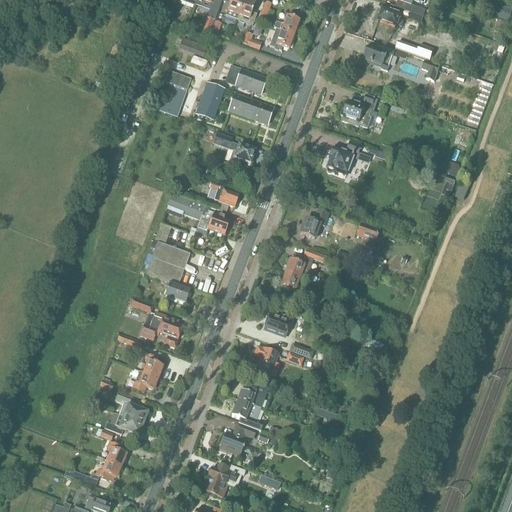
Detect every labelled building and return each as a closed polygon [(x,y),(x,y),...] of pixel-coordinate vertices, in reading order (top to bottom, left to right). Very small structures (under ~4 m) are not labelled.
[(161,0),(160,4),(176,10),(179,2),(195,7),(196,5),(197,0),(161,0)] [(228,0),(224,12),(227,13),(225,17),(236,21),(244,1),(241,0),(228,0)] [(393,0),(399,2),(397,9),(404,11),(423,18),(425,11),(412,6),(414,0),(413,0),(393,0)] [(214,1),(208,19),(204,30),(209,32),(220,3),(214,1)] [(244,1),(236,21),(237,21),(253,27),(257,15),(253,14),(256,7),(254,6),(255,5),(244,1)] [(264,3),(261,12),(257,23),(263,25),(270,5),(264,3)] [(158,7),(155,14),(170,20),(172,13),(158,7)] [(382,10),(378,21),(397,27),(398,27),(402,27),(403,23),(401,21),(399,21),(400,17),(421,24),(423,18),(404,11),(397,9),(396,9),(391,7),(388,13),(382,10)] [(273,30),(275,30),(275,29),(293,36),(296,29),(297,30),(299,24),(298,24),(299,22),(286,17),(283,26),(281,25),(276,23),(273,30)] [(217,35),(221,25),(215,23),(211,33),(217,35)] [(275,30),(269,48),(274,49),(280,51),(281,48),(288,50),(289,48),(290,49),(292,43),(291,43),(293,36),(275,29),(275,30)] [(246,34),(242,45),(248,47),(250,41),(252,36),(246,34)] [(182,40),(178,50),(203,59),(207,49),(182,40)] [(259,51),(261,45),(250,41),(248,47),(259,51)] [(399,41),(396,50),(431,62),(435,50),(420,45),(419,48),(399,41)] [(364,55),(363,58),(364,60),(363,64),(381,70),(387,73),(394,54),(378,49),(379,46),(370,43),(366,54),(364,55)] [(421,71),(428,74),(425,81),(434,84),(440,68),(424,62),(421,71)] [(221,76),(238,81),(235,88),(260,97),(266,80),(225,65),(221,76)] [(169,74),(165,84),(187,92),(191,82),(169,74)] [(213,123),(224,91),(206,85),(195,116),(213,123)] [(168,87),(160,110),(169,113),(177,90),(168,87)] [(228,113),(266,127),(273,110),(234,96),(228,113)] [(343,117),(343,118),(344,118),(342,123),(358,128),(359,127),(367,130),(371,119),(369,118),(371,112),(373,113),(378,102),(375,101),(375,100),(366,96),(364,103),(363,108),(349,103),(346,112),(345,112),(344,112),(343,112),(343,113),(342,114),(342,115),(342,116),(342,117),(343,117)] [(393,105),(391,111),(403,116),(405,110),(393,105)] [(216,134),(212,144),(229,151),(233,140),(216,134)] [(335,174),(335,173),(335,172),(346,176),(353,158),(357,160),(361,148),(349,144),(346,152),(347,152),(346,155),(332,150),(329,159),(331,160),(327,170),(327,171),(327,172),(327,173),(327,174),(328,174),(328,175),(329,175),(329,176),(330,176),(331,176),(332,176),(333,175),(334,175),(334,174),(335,174)] [(232,152),(228,163),(232,165),(239,167),(241,163),(250,166),(250,165),(251,165),(252,165),(254,161),(253,160),(252,159),(255,152),(238,146),(238,145),(237,146),(236,145),(235,145),(232,152)] [(369,154),(375,156),(374,158),(387,163),(389,156),(370,149),(369,154)] [(447,162),(443,173),(454,178),(459,167),(447,162)] [(443,184),(446,185),(441,196),(449,199),(456,181),(446,177),(443,184)] [(463,177),(455,199),(456,199),(464,202),(472,181),(463,177)] [(217,191),(214,201),(234,208),(235,205),(237,205),(238,202),(237,201),(238,197),(223,191),(219,190),(220,187),(211,183),(209,188),(217,191)] [(497,230),(511,190),(511,188),(503,185),(487,227),(497,230)] [(167,208),(183,213),(182,216),(199,223),(201,217),(204,218),(205,214),(207,215),(208,212),(209,212),(210,209),(196,204),(196,205),(171,196),(167,208)] [(312,224),(305,221),(300,235),(314,240),(319,226),(323,228),(328,215),(317,211),(312,224)] [(199,223),(197,230),(207,233),(208,230),(224,236),(229,223),(223,221),(224,218),(214,214),(214,215),(208,212),(209,212),(208,212),(207,215),(205,214),(204,218),(201,217),(199,223)] [(346,222),(342,235),(352,238),(356,226),(346,222)] [(380,230),(361,223),(356,237),(375,244),(380,230)] [(174,284),(175,284),(187,254),(164,246),(170,230),(160,226),(150,253),(149,252),(144,266),(142,265),(139,274),(145,277),(164,284),(165,281),(168,281),(174,284)] [(285,274),(299,279),(306,282),(313,261),(324,265),(327,258),(306,250),(304,257),(305,257),(303,261),(299,259),(297,264),(290,261),(285,274)] [(281,286),(288,288),(286,294),(297,298),(298,293),(295,291),(299,279),(285,274),(281,286)] [(164,284),(169,285),(164,297),(185,305),(190,292),(174,286),(175,284),(174,284),(168,281),(165,281),(164,284)] [(130,307),(150,315),(153,307),(133,300),(130,307)] [(168,337),(167,339),(164,346),(174,349),(176,342),(182,328),(177,326),(178,323),(155,314),(150,328),(143,326),(139,338),(153,343),(156,336),(158,336),(159,333),(168,337)] [(270,316),(264,331),(285,339),(291,324),(282,321),(284,317),(277,314),(276,318),(270,316)] [(141,344),(119,336),(117,341),(139,349),(141,344)] [(369,340),(366,347),(385,355),(388,347),(369,340)] [(290,352),(311,360),(313,353),(293,346),(290,352)] [(254,357),(259,359),(254,373),(269,378),(277,356),(263,351),(257,349),(254,357)] [(287,361),(301,367),(303,360),(289,355),(287,361)] [(148,364),(143,374),(158,379),(162,368),(155,365),(157,360),(146,356),(144,362),(148,364)] [(140,373),(135,383),(133,389),(144,393),(146,388),(153,391),(158,379),(143,374),(140,373)] [(102,382),(100,388),(111,392),(113,386),(102,382)] [(238,401),(251,406),(260,410),(265,397),(266,397),(268,391),(257,387),(255,392),(247,389),(245,393),(241,392),(238,401)] [(123,405),(119,416),(144,426),(147,420),(145,419),(147,414),(131,408),(134,403),(117,396),(114,402),(123,405)] [(238,424),(244,426),(254,430),(260,433),(263,424),(256,422),(260,410),(251,406),(238,401),(231,418),(239,421),(238,424)] [(311,414),(323,419),(323,418),(334,422),(336,417),(313,408),(311,414)] [(104,430),(121,436),(123,430),(138,436),(140,431),(142,432),(144,426),(119,416),(113,414),(109,425),(106,424),(104,430)] [(225,435),(220,449),(240,457),(246,441),(244,440),(245,438),(253,442),(256,433),(237,426),(233,438),(225,435)] [(268,436),(278,440),(281,432),(270,429),(268,436)] [(100,437),(110,441),(113,436),(102,432),(100,437)] [(112,451),(107,462),(121,468),(125,456),(118,454),(121,449),(109,444),(107,449),(112,451)] [(71,480),(92,487),(92,486),(95,487),(98,478),(107,482),(109,477),(116,479),(121,468),(107,462),(102,474),(98,472),(96,476),(91,474),(89,479),(74,473),(71,480)] [(212,469),(208,479),(209,479),(226,486),(228,487),(235,490),(236,486),(237,487),(241,477),(243,477),(245,472),(219,463),(216,471),(212,469)] [(208,479),(210,480),(206,492),(224,499),(228,487),(226,486),(209,479),(208,479)] [(84,511),(75,508),(73,508),(71,511),(110,511),(109,511),(111,505),(89,497),(84,511)]
